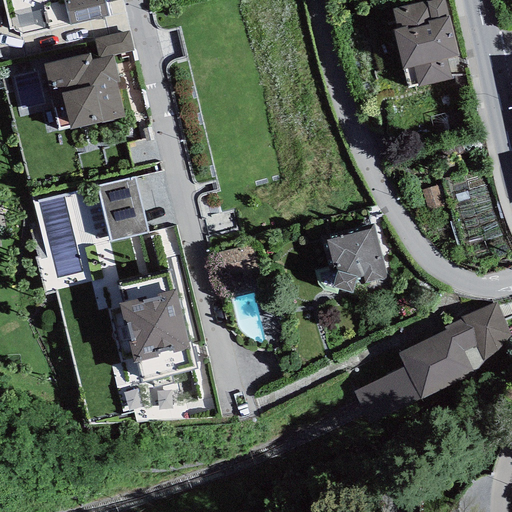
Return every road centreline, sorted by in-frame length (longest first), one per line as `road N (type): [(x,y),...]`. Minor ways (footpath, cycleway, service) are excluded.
road 1 (residential): [(120,0),(210,381)]
road 2 (residential): [(511,280),(479,290),(417,249),(344,117),(316,0)]
